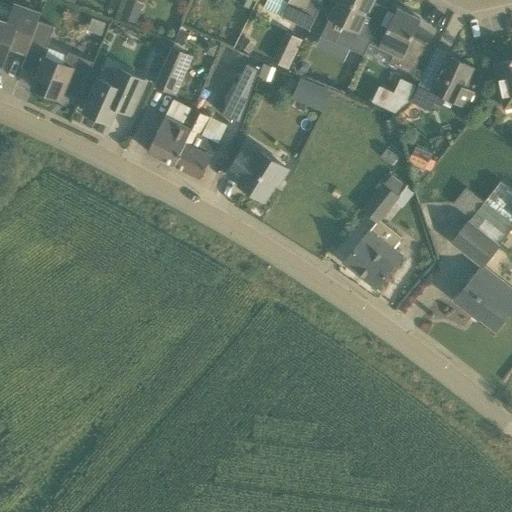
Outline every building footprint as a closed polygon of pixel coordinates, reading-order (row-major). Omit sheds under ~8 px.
[(126,0),(125,3),(121,17),(137,22),(142,8),(144,3),(133,0),(126,0)] [(241,0),(240,4),(250,8),(253,0),(241,0)] [(316,0),(266,0),(263,7),(282,16),(310,29),(322,3),(316,0)] [(364,55),(377,29),(363,22),(373,0),(338,0),(330,17),(321,35),(336,42),(364,55)] [(30,45),(38,20),(41,14),(15,5),(8,23),(0,19),(0,61),(0,62),(0,65),(3,66),(10,47),(27,53),(30,45)] [(413,74),(424,50),(410,43),(421,19),(397,8),(379,46),(394,53),(389,63),(413,74)] [(46,51),(54,26),(38,20),(30,45),(46,51)] [(183,46),(190,29),(181,26),(174,42),(183,46)] [(287,33),(273,62),(289,70),(303,41),(287,33)] [(247,35),(240,44),(249,51),(256,43),(247,35)] [(159,37),(154,49),(166,54),(171,42),(159,37)] [(207,37),(204,44),(206,51),(214,54),(218,42),(207,37)] [(175,93),(192,56),(172,47),(155,84),(175,93)] [(79,98),(94,62),(69,52),(63,64),(45,57),(32,88),(60,99),(65,89),(70,91),(69,94),(79,98)] [(464,86),(473,67),(448,55),(439,75),(426,69),(414,95),(432,103),(451,113),(457,101),(466,106),(473,91),(464,86)] [(296,60),(293,65),(295,71),(300,74),(306,73),(309,67),(307,61),(302,58),(296,60)] [(511,59),(495,63),(495,64),(504,108),(511,106),(511,59)] [(247,63),(223,113),(241,122),(259,69),(247,63)] [(131,114),(146,81),(118,68),(111,84),(99,78),(84,111),(110,123),(117,108),(120,101),(132,107),(129,113),(131,114)] [(333,90),(300,77),(292,97),(324,111),(333,90)] [(395,94),(387,109),(394,113),(409,101),(416,86),(402,79),(395,94)] [(175,164),(202,112),(194,108),(185,125),(165,115),(158,129),(159,130),(148,151),(175,164)] [(201,177),(213,154),(219,141),(203,134),(212,117),(202,112),(175,164),(201,177)] [(393,118),(383,119),(386,131),(395,129),(393,118)] [(258,150),(247,143),(227,175),(240,183),(238,185),(240,186),(241,184),(249,189),(248,190),(264,200),(275,183),(278,185),(289,167),(259,149),(258,150)] [(410,163),(410,162),(425,168),(431,155),(415,148),(408,162),(410,163)] [(511,229),(511,189),(501,181),(492,192),(483,184),(476,193),(468,187),(454,204),(472,218),(454,241),(484,264),(511,229)] [(381,221),(399,195),(384,184),(383,183),(363,210),(378,222),(369,233),(368,232),(345,261),(377,286),(402,257),(392,250),(402,237),(381,221)] [(496,330),(511,310),(511,299),(478,273),(456,301),(474,315),(475,314),(496,330)]
